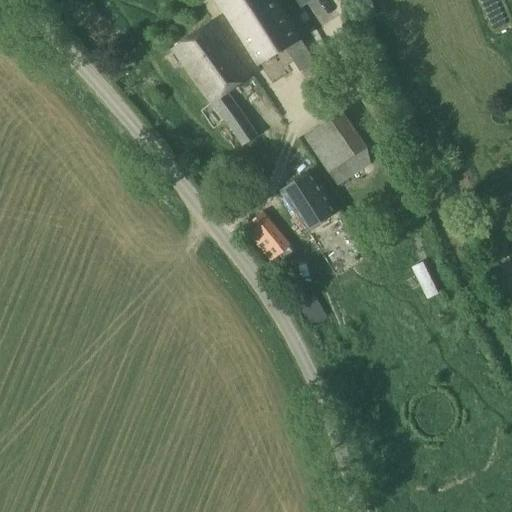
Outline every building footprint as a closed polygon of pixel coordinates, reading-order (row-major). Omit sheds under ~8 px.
[(275,0),(215,0),(256,68),(259,66),(287,48),(301,71),(314,63),(300,40),(275,0)] [(297,0),(303,9),(315,0),(297,0)] [(211,22),(173,49),(173,50),(212,103),(211,103),(201,112),(213,130),(214,129),(224,121),(243,146),(258,135),(227,92),(249,76),(211,23),(211,22)] [(342,111),(304,137),(330,174),(368,148),(342,111)] [(309,172),(281,190),(308,232),(332,217),(336,214),(309,172)] [(272,263),(292,245),(265,211),(244,229),(272,263)]
